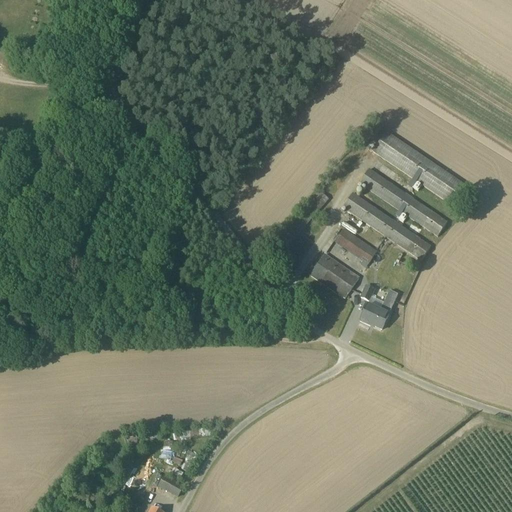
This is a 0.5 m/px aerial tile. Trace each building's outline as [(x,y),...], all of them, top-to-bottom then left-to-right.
[(453,208),(467,187),(386,132),(372,153),(453,208)] [(437,238),(447,223),(369,170),(359,185),(437,238)] [(279,257),(328,200),(319,192),(270,249),(279,257)] [(420,262),(431,246),(354,194),(343,210),(420,262)] [(377,252),(344,230),(335,243),(368,266),(377,252)] [(360,278),(325,255),(310,276),(345,300),(360,278)] [(369,303),(375,289),(366,286),(360,299),(369,303)] [(389,314),(397,295),(389,291),(381,311),(367,305),(359,322),(370,327),(371,325),(382,331),(389,314)] [(178,432),(179,440),(210,436),(209,429),(178,432)] [(168,480),(163,487),(176,496),(181,488),(168,480)]
